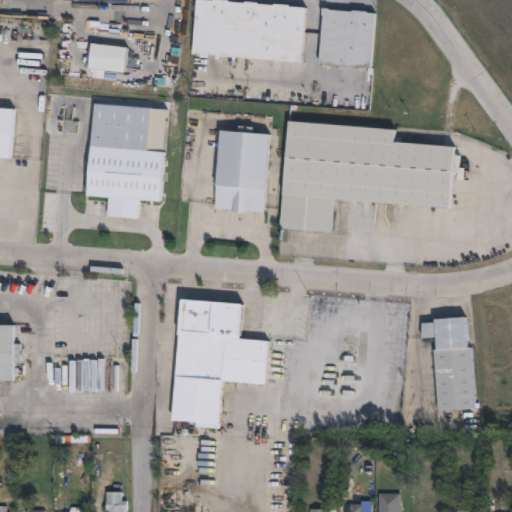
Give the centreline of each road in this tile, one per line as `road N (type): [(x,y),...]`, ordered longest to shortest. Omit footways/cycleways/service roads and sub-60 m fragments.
road 1 (residential): [(0,249),(432,283),(511,267)]
road 2 (residential): [(148,511),(154,260)]
road 3 (residential): [(511,119),(421,0)]
